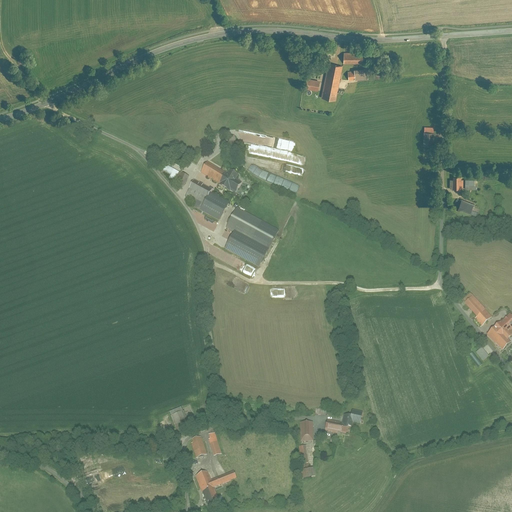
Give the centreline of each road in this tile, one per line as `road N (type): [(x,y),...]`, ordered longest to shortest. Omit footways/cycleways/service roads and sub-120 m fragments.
road 1 (tertiary): [(444,35),(227,33),(164,49),(46,103)]
road 2 (residential): [(46,103),(139,152),(195,221),(226,409)]
road 3 (residential): [(511,378),(436,279),(444,35)]
road 4 (track): [(437,284),(261,284),(206,261)]
road 5 (residential): [(226,409),(185,442),(186,511)]
